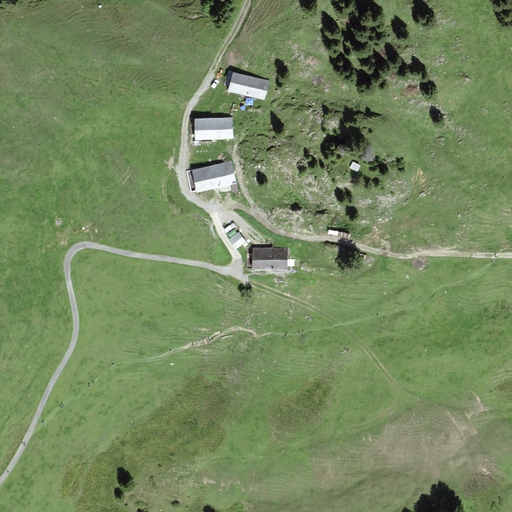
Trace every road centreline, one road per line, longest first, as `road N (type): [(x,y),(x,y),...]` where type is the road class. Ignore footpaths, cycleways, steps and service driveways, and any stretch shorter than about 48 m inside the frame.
road 1 (track): [(28,440),(74,347),(68,272),(76,247),(234,270)]
road 2 (track): [(234,270),(317,307),(394,380),(435,402),(511,408)]
road 3 (track): [(249,0),(187,110),(184,181),(213,210)]
road 4 (track): [(213,210),(238,203),(294,235),(334,236),(406,255)]
